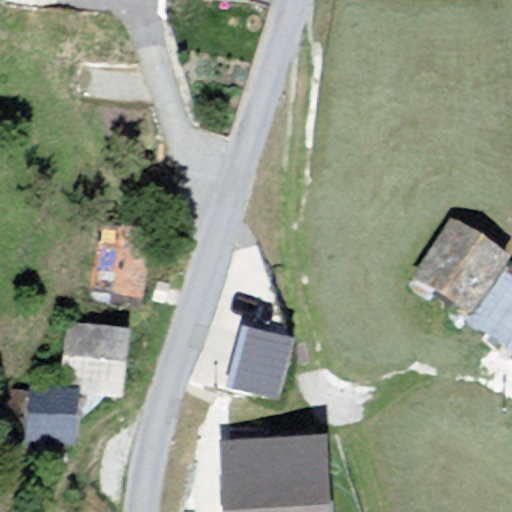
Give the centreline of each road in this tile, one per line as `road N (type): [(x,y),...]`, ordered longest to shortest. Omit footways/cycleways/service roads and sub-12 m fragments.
road 1 (residential): [(296,0),(162,396),(140,511)]
road 2 (track): [(337,406),(306,284),(301,0)]
